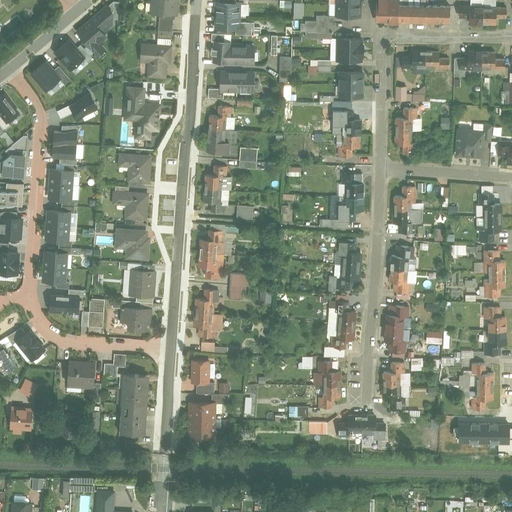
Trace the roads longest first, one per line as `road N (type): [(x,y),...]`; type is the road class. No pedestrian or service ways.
road 1 (residential): [(196,0),(173,349)]
road 2 (residential): [(511,34),(386,35),(379,166)]
road 3 (residential): [(10,63),(34,99),(40,137),(30,295)]
road 4 (residential): [(379,166),(364,405)]
road 5 (residential): [(30,295),(36,319),(59,337),(173,349)]
road 6 (residential): [(173,349),(160,511)]
road 7 (residential): [(379,166),(511,177)]
